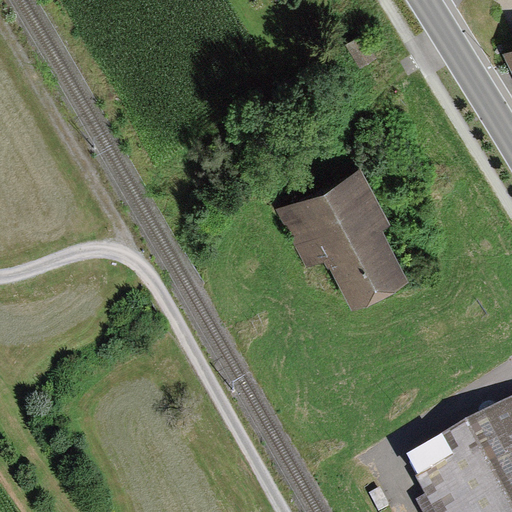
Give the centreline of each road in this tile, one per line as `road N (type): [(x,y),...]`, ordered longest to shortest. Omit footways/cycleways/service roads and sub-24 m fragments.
road 1 (track): [(0,276),(95,243),(122,243),(144,266),(285,511)]
road 2 (primary): [(428,0),(511,139)]
